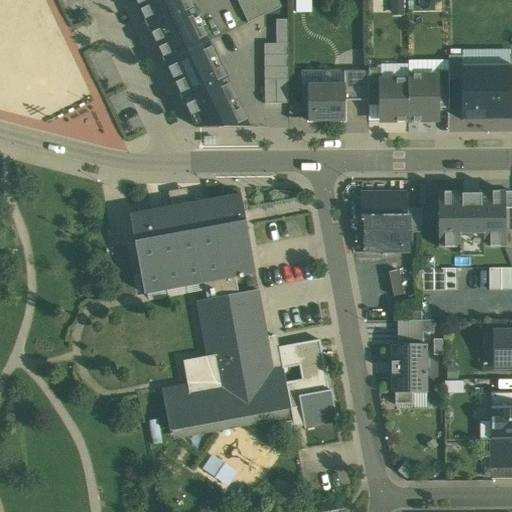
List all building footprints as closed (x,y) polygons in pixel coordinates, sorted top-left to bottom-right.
[(0,0),(0,118),(30,125),(32,117),(37,118),(63,108),(66,95),(62,84),(81,77),(86,90),(97,86),(89,65),(79,69),(81,60),(57,0),(0,0)] [(210,43),(189,0),(143,0),(137,3),(165,64),(210,43)] [(276,0),(242,0),(238,2),(249,25),(281,9),(276,0)] [(275,45),(287,45),(286,21),(274,21),(275,45)] [(196,128),(249,128),(210,43),(165,64),(196,128)] [(262,46),(263,58),(287,57),(287,45),(275,45),(262,46)] [(263,58),(263,70),(287,69),(287,57),(263,58)] [(462,58),(448,58),(448,72),(448,82),(462,82),(462,68),(462,58)] [(511,68),(462,68),(462,82),(462,119),(511,119),(511,93),(511,68)] [(263,70),(263,82),(275,81),(288,81),(287,69),(263,70)] [(380,108),(380,81),(380,71),(367,71),(367,73),(368,102),(368,108),(380,108)] [(448,72),(436,72),(436,77),(436,110),(449,110),(448,82),(448,72)] [(367,73),(343,73),(344,86),(344,102),(368,102),(367,73)] [(436,110),(436,77),(408,77),(408,81),(408,122),(436,121),(436,110)] [(275,81),(263,82),(264,105),(276,105),(275,81)] [(288,81),(275,81),(276,105),(288,104),(288,81)] [(408,122),(408,81),(380,81),(380,108),(380,122),(408,122)] [(344,122),(344,102),(344,86),(307,86),(308,122),(344,122)] [(505,248),(504,209),(504,192),(438,193),(438,249),(505,248)] [(405,193),(361,194),(361,220),(363,220),(364,253),(408,252),(408,233),(408,217),(405,217),(405,209),(405,193)] [(187,195),(169,199),(171,208),(151,212),(150,211),(129,215),(144,294),(203,284),(235,278),(239,277),(239,278),(242,278),(242,276),(255,274),(240,195),(188,204),(187,195)] [(420,209),(405,209),(405,217),(408,217),(408,233),(420,233),(420,209)] [(511,278),(511,269),(500,270),(500,292),(511,291),(511,278)] [(433,270),(421,270),(421,292),(433,292),(433,270)] [(445,270),(433,270),(433,292),(445,292),(445,270)] [(457,270),(445,270),(445,292),(457,292),(457,270)] [(500,270),(488,270),(488,292),(500,292),(500,270)] [(403,295),(398,272),(387,274),(392,298),(403,295)] [(235,278),(203,284),(206,300),(238,294),(235,278)] [(206,300),(196,302),(207,359),(208,365),(218,363),(221,379),(263,371),(260,354),(270,352),(258,290),(238,294),(206,300)] [(511,332),(493,333),(494,369),(511,369),(511,332)] [(319,341),(279,348),(279,351),(270,352),(260,354),(263,371),(283,367),(283,369),(299,366),(302,380),(286,383),(291,410),(300,408),(298,397),(328,391),(319,341)] [(426,346),(390,346),(391,394),(395,394),(414,393),(427,393),(426,346)] [(207,359),(185,363),(189,385),(221,379),(218,363),(208,365),(207,359)] [(221,379),(189,385),(161,390),(169,432),(291,410),(286,383),(283,369),(283,367),(263,371),(221,379)] [(445,381),(445,395),(462,396),(462,381),(445,381)] [(328,391),(298,397),(300,408),(304,429),(337,423),(331,391),(328,391)] [(511,392),(490,393),(490,408),(511,407),(511,392)] [(395,394),(396,407),(414,406),(414,393),(395,394)] [(491,440),(511,440),(511,407),(490,408),(490,422),(491,440)] [(157,422),(148,423),(152,446),(161,445),(157,422)] [(480,423),(480,441),(491,440),(490,422),(480,423)] [(511,440),(491,440),(491,467),(511,467),(511,440)] [(511,467),(491,467),(490,467),(490,479),(511,479),(511,467)] [(254,496),(243,488),(235,500),(246,507),(254,496)]
